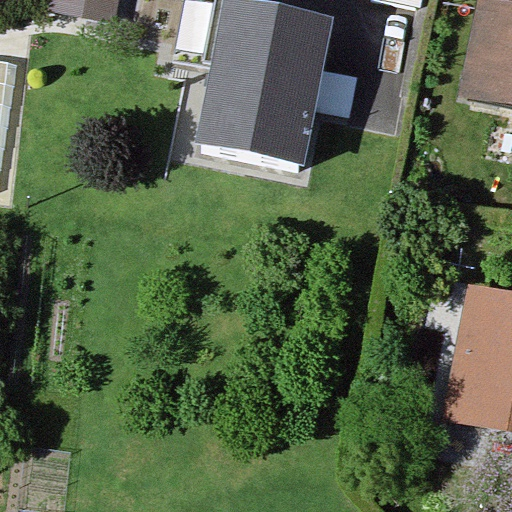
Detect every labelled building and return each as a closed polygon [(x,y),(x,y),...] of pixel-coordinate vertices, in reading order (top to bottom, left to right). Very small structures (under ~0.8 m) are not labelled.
[(121,13),(121,0),(56,0),(56,9),(121,13)] [(212,49),(221,3),(202,0),(188,0),(180,43),(212,49)] [(511,8),(483,2),(463,99),(511,108),(511,8)] [(339,26),(232,4),(200,153),(308,175),(339,26)] [(511,300),(469,292),(444,423),(511,436),(511,300)]
